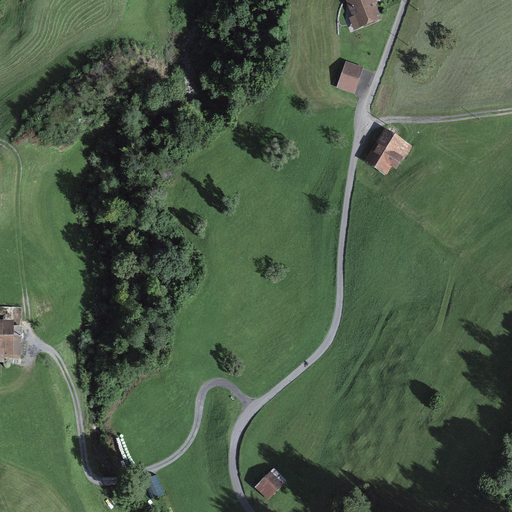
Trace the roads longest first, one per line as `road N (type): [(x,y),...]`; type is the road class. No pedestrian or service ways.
road 1 (unclassified): [(405,0),(361,121),(336,323),(319,351),(252,407),(236,437),(234,478),(250,511)]
road 2 (trunk): [(511,395),(323,511)]
road 3 (track): [(0,141),(14,158),(14,237),(29,339)]
road 4 (track): [(361,121),(511,111)]
